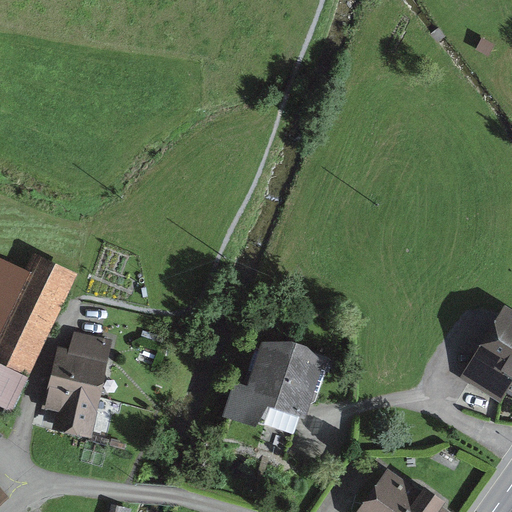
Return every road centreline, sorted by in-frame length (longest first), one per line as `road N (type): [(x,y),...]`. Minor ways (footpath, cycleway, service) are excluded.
road 1 (residential): [(231,511),(179,495),(47,485)]
road 2 (residential): [(14,464),(45,361),(76,301)]
